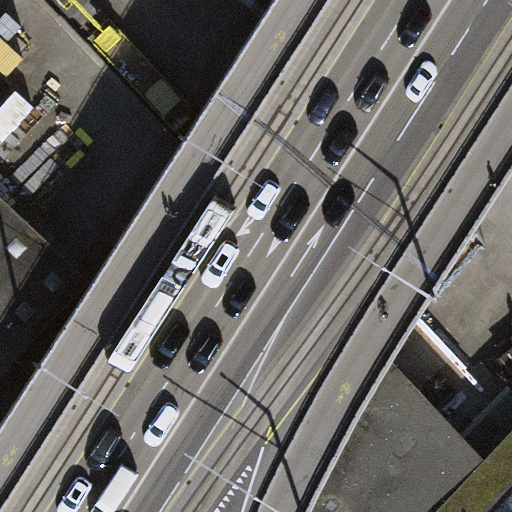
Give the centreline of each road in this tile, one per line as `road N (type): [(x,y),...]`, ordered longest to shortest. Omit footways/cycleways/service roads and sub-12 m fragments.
road 1 (primary): [(403,0),(75,511)]
road 2 (secondary): [(140,511),(274,311),(344,226)]
road 3 (primary): [(218,511),(344,226)]
road 4 (primary): [(344,226),(489,0)]
